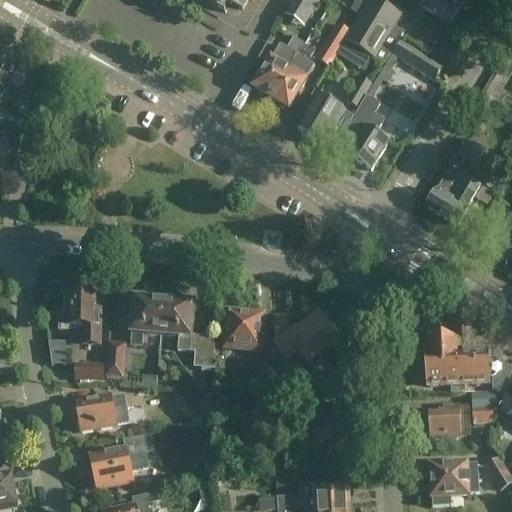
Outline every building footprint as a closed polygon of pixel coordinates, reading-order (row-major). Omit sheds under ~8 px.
[(200,0),(223,13),(228,3),(242,12),(249,0),(200,0)] [(298,0),(288,17),(307,29),(323,0),(298,0)] [(358,0),(351,12),(361,18),(371,0),(358,0)] [(429,0),(423,11),(447,26),(461,5),(465,7),(468,0),(429,0)] [(371,3),(347,43),(385,66),(404,34),(395,28),(400,20),(371,3)] [(340,25),(318,60),(329,68),(351,32),(340,25)] [(282,84),(310,39),(301,33),(296,42),(293,41),(278,66),(271,62),(254,91),(272,102),(282,84)] [(282,84),(272,102),(289,112),(307,83),(305,83),(315,67),(309,63),(320,45),(310,39),(282,84)] [(402,45),(394,59),(435,83),(443,70),(402,45)] [(0,98),(3,93),(2,93),(18,67),(0,56),(0,98)] [(479,107),(466,128),(471,131),(502,79),(498,77),(479,107)] [(363,79),(348,103),(359,110),(374,85),(363,79)] [(318,98),(298,132),(326,148),(346,115),(331,106),(337,95),(326,89),(320,100),(318,98)] [(362,135),(348,159),(372,173),(389,144),(375,136),(386,119),(377,114),(383,103),(369,95),(350,127),(362,135)] [(489,174),(475,165),(483,152),(467,142),(458,158),(465,162),(456,176),(450,172),(437,193),(426,211),(457,229),(468,210),(482,186),(492,192),(507,166),(497,160),(489,174)] [(70,300),(66,300),(66,316),(58,316),(58,335),(72,335),(72,331),(83,331),(82,348),(98,348),(99,314),(94,314),(94,301),(81,300),(79,297),(72,297),(70,300)] [(164,340),(167,308),(137,305),(133,352),(143,352),(144,339),(164,340)] [(195,310),(167,308),(164,340),(181,342),(180,355),(191,356),(190,372),(211,374),(214,344),(192,343),(195,310)] [(230,316),(227,352),(260,355),(263,319),(230,316)] [(287,320),(273,321),(274,351),(286,366),(299,356),(308,368),(309,367),(314,374),(325,365),(319,358),(336,345),(317,322),(298,337),(296,334),(288,340),(287,320)] [(459,352),(459,343),(455,343),(455,340),(446,340),(446,344),(443,344),(443,336),(428,337),(429,345),(427,345),(427,348),(424,348),(424,358),(428,358),(428,373),(425,374),(425,384),(429,384),(429,389),(451,388),(451,395),(461,395),(460,387),(459,352)] [(126,343),(110,343),(108,379),(124,380),(126,343)] [(471,351),(459,352),(460,387),(489,386),(489,380),(493,380),(499,374),(499,365),(493,360),(488,360),(488,354),(471,355),(471,351)] [(105,367),(76,367),(76,382),(105,382),(105,367)] [(276,369),(261,369),(263,404),(278,403),(276,369)] [(473,410),(493,409),(496,409),(495,395),(472,396),(473,410)] [(511,402),(505,398),(500,413),(511,419),(511,402)] [(81,432),(116,426),(129,425),(126,409),(125,399),(112,402),(111,399),(96,402),(96,403),(76,407),(81,432)] [(462,440),(461,411),(461,409),(445,409),(445,413),(430,414),(431,441),(462,440)] [(494,424),(493,409),(473,410),(474,425),(494,424)] [(469,410),(461,411),(462,440),(469,439),(469,410)] [(284,418),(240,419),(240,436),(285,434),(284,418)] [(312,429),(303,429),(304,453),(313,453),(346,452),(344,425),(312,426),(312,429)] [(80,440),(82,451),(121,445),(119,434),(80,440)] [(196,434),(183,445),(193,456),(206,446),(196,434)] [(126,460),(145,459),(156,456),(153,438),(130,442),(123,443),(125,457),(126,460)] [(316,466),(348,468),(348,456),(316,454),(316,466)] [(126,460),(125,457),(92,462),(95,482),(91,482),(92,491),(97,490),(97,493),(131,487),(129,477),(147,474),(145,459),(126,460)] [(511,479),(501,461),(485,470),(499,494),(511,486),(511,479)] [(478,466),(431,468),(433,510),(452,509),(451,498),(480,497),(478,466)] [(0,511),(11,511),(7,481),(0,482),(0,511)] [(214,511),(209,484),(198,487),(203,511),(214,511)] [(316,487),(313,487),(314,501),(300,502),(300,498),(277,500),(277,501),(277,511),(296,511),(306,511),(314,511),(349,508),(347,485),(316,487)] [(151,511),(148,497),(132,500),(133,509),(120,511),(151,511)] [(232,511),(230,497),(219,498),(220,511),(232,511)] [(277,511),(277,501),(258,502),(258,511),(277,511)]
